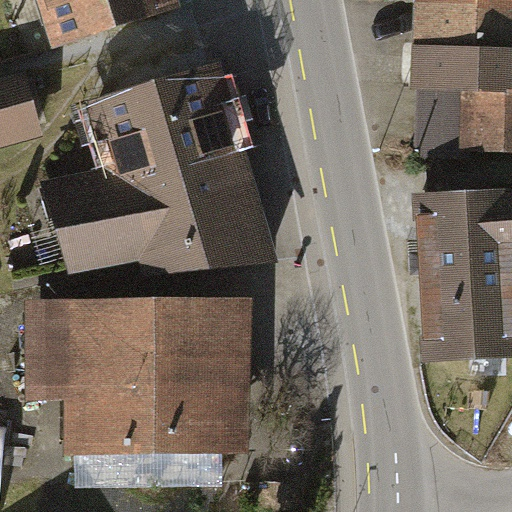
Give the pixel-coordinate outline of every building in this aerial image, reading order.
[(184,5),(182,0),(40,0),(55,46),(184,5)] [(511,0),(422,0),(420,46),(434,47),(511,50),(511,0)] [(511,50),(434,47),(428,156),(511,160),(511,50)] [(286,255),(232,62),(96,100),(115,167),(51,186),(77,278),(149,258),(159,291),(286,255)] [(37,76),(0,87),(0,150),(54,134),(37,76)] [(511,366),(511,199),(429,204),(439,371),(511,366)] [(262,306),(29,311),(31,415),(72,414),(73,462),(266,458),(262,306)]
